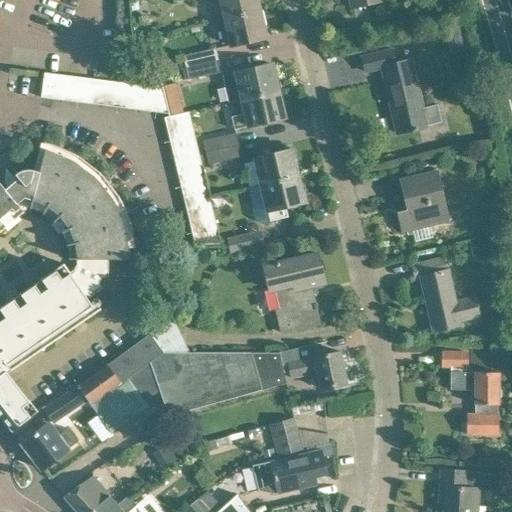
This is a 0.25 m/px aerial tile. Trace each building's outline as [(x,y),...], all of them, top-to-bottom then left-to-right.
[(219,0),(224,19),(259,10),(256,0),(219,0)] [(349,0),(352,8),(387,0),(349,0)] [(259,10),(224,19),(230,45),(265,37),(265,36),(263,37),(261,28),(263,28),(259,10)] [(459,26),(446,29),(451,53),(464,50),(459,26)] [(185,68),(218,61),(215,49),(182,57),(182,58),(177,59),(179,68),(184,66),(185,68)] [(391,50),(362,57),(365,72),(381,68),(387,92),(388,92),(397,131),(396,131),(397,133),(413,129),(413,131),(416,130),(416,128),(421,127),(426,126),(441,122),(437,105),(422,108),(410,60),(395,64),(391,50)] [(218,61),(185,68),(185,69),(181,69),(184,81),(188,80),(221,72),(218,61)] [(241,100),(278,91),(278,90),(275,91),(270,68),(272,67),(272,66),(222,78),(228,103),(241,100)] [(43,75),(40,97),(43,98),(170,113),(160,74),(128,84),(44,72),(43,75)] [(278,91),(241,100),(245,115),(231,118),(234,130),(284,118),(284,116),(281,117),(275,92),(278,91)] [(191,123),(188,112),(164,118),(167,129),(191,123)] [(194,135),(191,123),(167,129),(169,141),(194,135)] [(205,153),(237,146),(234,134),(202,142),(205,153)] [(197,146),(194,135),(169,141),(172,152),(197,146)] [(0,231),(28,208),(41,213),(53,223),(61,233),(67,247),(68,259),(108,259),(128,259),(128,255),(126,233),(132,231),(130,224),(121,202),(118,196),(103,177),(98,172),(79,157),(73,153),(51,144),(44,142),(44,143),(40,142),(33,170),(31,170),(28,169),(24,170),(21,170),(18,172),(15,174),(17,178),(4,189),(0,183),(0,231)] [(199,158),(197,146),(172,152),(175,164),(199,158)] [(237,146),(205,153),(208,165),(240,156),(237,146)] [(272,153),(255,157),(262,186),(296,177),(292,160),(294,160),(294,159),(292,159),(290,150),(292,150),(292,149),(272,153)] [(202,170),(199,158),(175,164),(178,175),(202,170)] [(205,181),(202,170),(178,175),(181,187),(205,181)] [(410,209),(406,210),(396,212),(401,232),(449,221),(437,171),(399,180),(400,181),(404,180),(410,209)] [(262,186),(248,189),(255,219),(263,224),(289,217),(286,207),(304,203),(304,202),(302,202),(300,193),(302,193),(302,192),(300,192),(296,177),(262,186)] [(208,193),(205,181),(181,187),(184,198),(208,193)] [(211,204),(208,193),(184,198),(187,210),(211,204)] [(213,216),(211,204),(187,210),(190,222),(213,216)] [(216,227),(213,216),(190,222),(192,233),(216,227)] [(220,244),(216,227),(192,233),(195,245),(220,244)] [(227,240),(230,252),(262,245),(259,232),(227,240)] [(317,254),(297,259),(264,266),(271,293),(274,292),(278,309),(275,310),(280,333),(299,328),(318,323),(315,310),(317,309),(316,303),(314,304),(309,286),(323,282),(317,254)] [(432,332),(460,325),(459,321),(478,317),(474,298),(455,303),(448,270),(446,271),(443,259),(412,266),(414,278),(420,277),(426,307),(428,306),(430,315),(428,315),(432,332)] [(0,415),(12,431),(37,411),(15,383),(6,373),(0,364),(0,361),(3,360),(6,365),(91,306),(70,275),(62,280),(56,272),(42,281),(48,289),(40,294),(34,286),(21,295),(27,304),(19,309),(13,301),(0,309),(5,318),(0,321),(0,415)] [(170,295),(153,297),(156,322),(173,320),(170,295)] [(128,377),(163,352),(150,333),(107,365),(77,386),(86,398),(91,405),(128,377)] [(278,353),(282,372),(290,371),(291,378),(307,375),(306,370),(316,373),(320,388),(345,383),(339,351),(315,357),(312,345),(293,349),(278,353)] [(278,353),(188,352),(163,352),(128,377),(128,378),(90,407),(111,434),(148,406),(144,400),(161,388),(168,415),(285,384),(282,372),(278,353)] [(466,373),(466,353),(442,352),(442,367),(450,367),(450,390),(475,390),(474,414),(467,414),(466,434),(497,435),(498,373),(466,373)] [(79,403),(86,398),(77,386),(70,390),(45,408),(54,421),(79,403)] [(302,449),(294,417),(269,424),(278,456),(302,449)] [(42,468),(41,468),(41,469),(68,449),(67,448),(77,441),(68,428),(58,436),(48,423),(21,443),(32,457),(33,456),(42,468)] [(272,449),(262,451),(264,458),(274,455),(272,449)] [(270,463),(251,467),(257,490),(277,493),(312,485),(310,478),(326,474),(321,451),(270,463)] [(490,475),(466,472),(466,471),(441,469),(438,502),(446,502),(444,511),(470,511),(473,489),(488,491),(490,475)] [(124,511),(134,503),(127,496),(117,505),(109,496),(110,495),(92,475),(64,496),(77,511),(124,511)] [(216,511),(252,511),(236,494),(216,511)] [(141,511),(134,503),(124,511),(141,511)]
